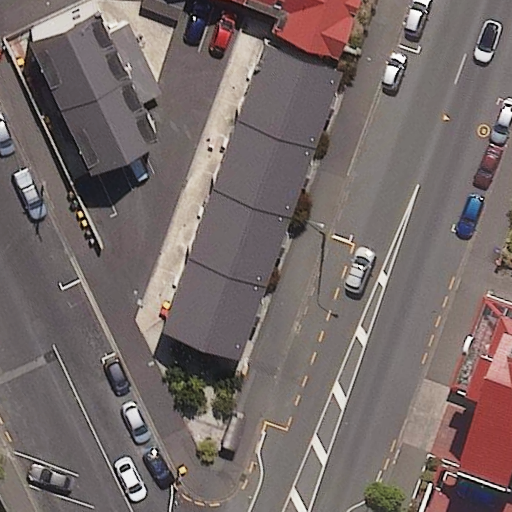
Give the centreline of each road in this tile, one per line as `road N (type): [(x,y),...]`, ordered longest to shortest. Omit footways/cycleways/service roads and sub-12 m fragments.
road 1 (secondary): [(481,0),(294,511)]
road 2 (residential): [(131,511),(0,238)]
